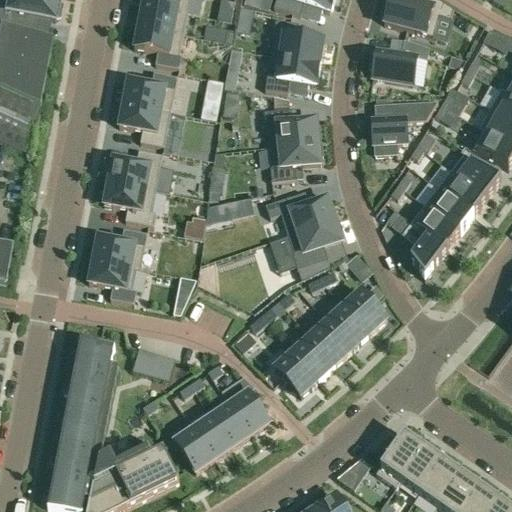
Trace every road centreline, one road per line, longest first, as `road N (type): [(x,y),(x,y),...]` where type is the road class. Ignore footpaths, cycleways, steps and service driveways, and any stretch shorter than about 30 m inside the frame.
road 1 (residential): [(105,0),(4,511)]
road 2 (residential): [(358,0),(340,100),(341,159),(372,258),(434,350)]
road 3 (residential): [(249,511),(309,472),(403,387)]
road 4 (unclassified): [(403,387),(511,465)]
